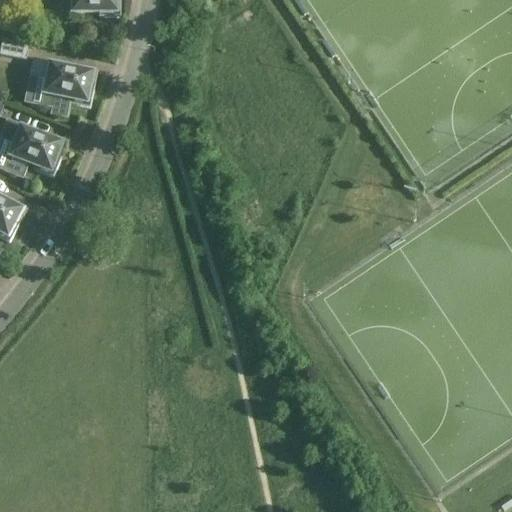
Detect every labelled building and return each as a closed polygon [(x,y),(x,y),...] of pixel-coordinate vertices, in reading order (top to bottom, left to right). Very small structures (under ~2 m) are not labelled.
[(60,0),(60,1),(73,1),(73,16),(99,16),(99,20),(121,20),(121,0),(60,0)] [(0,57),(26,62),(29,47),(3,42),(0,57)] [(69,106),(91,111),(95,89),(91,89),(94,76),(68,71),(69,68),(34,61),(31,79),(38,80),(32,107),(50,111),(50,114),(67,118),(69,106)] [(38,138),(39,135),(7,122),(0,139),(16,145),(5,175),(23,182),(29,167),(35,169),(33,173),(54,181),(62,160),(58,159),(63,147),(38,138)] [(0,239),(10,245),(20,226),(17,224),(23,214),(0,201),(1,198),(0,197),(0,239)]
